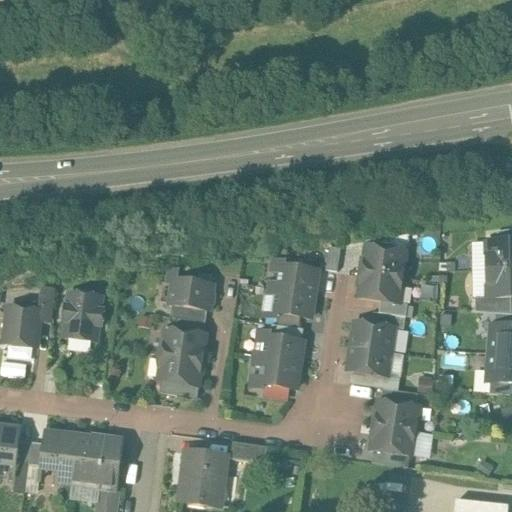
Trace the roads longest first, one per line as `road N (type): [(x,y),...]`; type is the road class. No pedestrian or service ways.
road 1 (secondary): [(0,187),(264,156),(511,113)]
road 2 (residential): [(219,425),(311,435),(324,429),(334,411),(348,260)]
road 3 (unknown): [(324,429),(511,474)]
road 4 (residential): [(0,401),(153,419)]
road 5 (residential): [(236,272),(219,425)]
